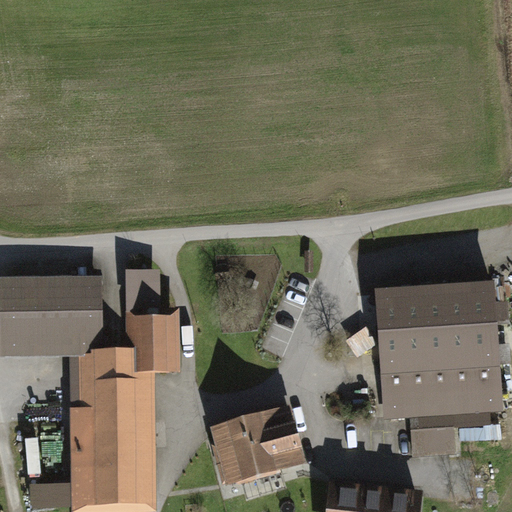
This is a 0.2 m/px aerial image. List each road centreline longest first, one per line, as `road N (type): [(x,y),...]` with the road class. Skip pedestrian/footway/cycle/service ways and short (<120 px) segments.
road 1 (track): [(511,200),(0,252)]
road 2 (unknown): [(343,218),(327,287),(280,390)]
